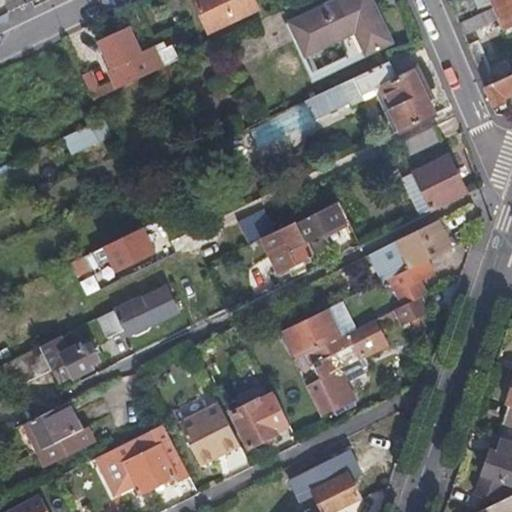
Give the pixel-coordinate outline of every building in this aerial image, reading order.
[(258,8),(253,0),(195,0),(210,31),(258,8)] [(373,0),(334,0),(290,21),(306,57),(356,33),(367,55),(394,43),(380,13),(373,0)] [(453,0),(450,2),(459,23),(481,13),(474,0),(453,0)] [(481,13),(459,23),(464,33),(496,19),(501,31),(505,29),(511,25),(511,0),(509,0),(495,6),(481,13)] [(492,0),(474,0),(481,13),(495,6),(492,0)] [(130,28),(97,44),(110,72),(107,74),(111,82),(101,88),(104,95),(122,86),(180,59),(173,45),(166,48),(163,43),(142,54),(130,28)] [(480,41),(468,45),(486,87),(511,75),(511,68),(508,59),(490,66),(480,41)] [(401,131),(436,114),(425,91),(430,89),(426,80),(420,68),(398,78),(390,61),(355,78),(363,95),(381,87),(401,131)] [(101,88),(93,71),(83,75),(95,100),(104,95),(101,88)] [(505,99),(511,95),(511,75),(486,87),(494,107),(506,102),(505,99)] [(351,102),(353,106),(365,100),(363,95),(355,78),(342,83),(351,102)] [(314,120),(351,102),(342,83),(305,101),(307,104),(314,120)] [(261,151),(317,127),(314,120),(307,104),(252,129),(261,151)] [(103,119),(60,136),(68,155),(110,138),(103,119)] [(433,128),(405,141),(404,142),(411,156),(441,142),(433,128)] [(468,192),(450,154),(414,171),(414,172),(432,210),(468,192)] [(421,215),(432,210),(414,172),(403,177),(421,215)] [(141,179),(117,189),(123,200),(146,190),(141,179)] [(338,205),(298,224),(306,241),(322,234),(346,222),(338,205)] [(238,221),(250,244),(262,238),(275,232),(264,209),(238,221)] [(278,272),(313,255),(306,241),(298,224),(297,221),(275,232),(262,238),(278,272)] [(451,248),(438,221),(370,254),(383,281),(389,279),(429,259),(451,248)] [(324,237),(348,226),(346,222),(322,234),(324,237)] [(155,252),(143,228),(107,245),(120,270),(155,252)] [(92,270),(85,256),(74,261),(82,275),(92,270)] [(422,297),(428,293),(421,281),(436,273),(429,259),(389,279),(403,306),(422,297)] [(151,262),(130,272),(141,296),(162,286),(151,262)] [(352,267),(341,271),(350,294),(360,290),(352,267)] [(152,324),(180,311),(168,287),(143,298),(143,297),(116,310),(125,331),(128,336),(134,333),(139,337),(152,331),(152,324)] [(403,306),(395,310),(403,326),(430,313),(422,297),(403,306)] [(344,301),(329,308),(342,336),(357,329),(344,301)] [(342,336),(329,308),(284,330),(298,358),(308,353),(342,336)] [(125,331),(116,310),(99,318),(109,338),(125,331)] [(376,351),(364,325),(357,329),(342,336),(308,353),(323,382),(337,411),(356,401),(338,364),(360,353),(362,358),(376,351)] [(58,382),(102,360),(91,342),(69,352),(61,336),(41,346),(52,369),(58,382)] [(0,381),(4,380),(9,390),(52,369),(41,346),(0,365),(0,381)] [(323,382),(308,389),(322,418),(337,411),(323,382)] [(250,448),(278,434),(291,427),(277,399),(263,405),(256,390),(240,399),(244,406),(232,412),(250,448)] [(511,390),(508,403),(509,404),(502,424),(511,427),(511,390)] [(83,429),(70,402),(25,423),(46,467),(96,443),(88,426),(83,429)] [(240,444),(220,404),(181,424),(201,464),(240,444)] [(179,482),(191,476),(165,425),(129,442),(136,457),(126,462),(127,465),(111,472),(120,490),(135,482),(141,494),(177,477),(179,482)] [(502,440),(495,437),(491,449),(497,451),(502,440)] [(476,494),(500,502),(511,495),(511,443),(502,440),(497,451),(491,449),(476,494)] [(123,458),(118,447),(108,452),(113,462),(123,458)] [(331,463),(324,449),(295,464),(302,478),(331,463)] [(335,511),(362,499),(348,471),(313,489),(305,493),(309,501),(317,497),(324,511),(335,511)] [(481,511),(511,511),(511,495),(500,502),(488,508),(481,511)] [(8,511),(49,511),(42,497),(22,507),(22,506),(8,511)]
